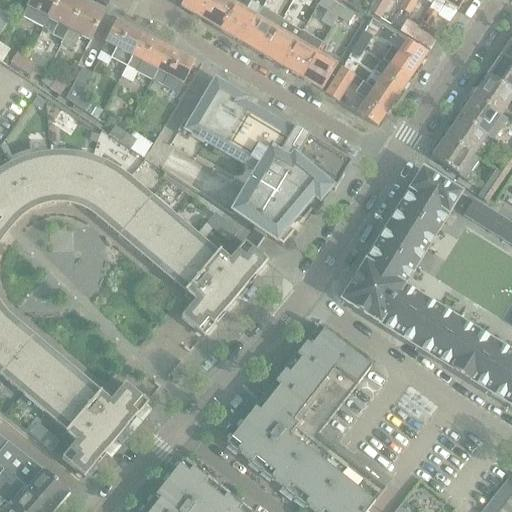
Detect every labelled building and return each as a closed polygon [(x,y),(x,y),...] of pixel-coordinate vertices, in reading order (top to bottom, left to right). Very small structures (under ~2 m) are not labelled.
[(44,28),(48,20),(58,0),(31,0),(22,17),(44,28)] [(53,37),(63,42),(83,4),(75,0),(58,0),(48,20),(59,25),(53,37)] [(200,20),(211,0),(185,0),(181,8),(200,20)] [(211,0),(200,20),(221,32),(236,6),(225,0),(211,0)] [(321,0),(317,7),(338,20),(343,10),(326,0),(321,0)] [(361,1),(359,0),(347,0),(346,4),(356,10),(361,1)] [(389,0),(378,0),(370,12),(379,17),(389,0)] [(416,0),(405,0),(401,8),(408,13),(416,0),(417,0),(416,0)] [(434,0),(429,8),(438,14),(444,4),(457,12),(464,0),(434,0)] [(245,11),(236,6),(221,32),(241,44),(262,9),(250,2),(245,11)] [(83,4),(63,42),(60,46),(72,52),(80,36),(90,42),(104,16),(83,4)] [(429,25),(437,13),(429,8),(421,20),(429,25)] [(241,44),(261,56),(282,21),(262,9),(241,44)] [(363,22),(343,10),(338,20),(357,32),(363,22)] [(0,11),(0,29),(8,17),(0,11)] [(261,56),(281,68),(302,33),(282,21),(261,56)] [(99,53),(125,67),(142,36),(116,22),(99,53)] [(405,23),(400,32),(411,39),(416,30),(405,23)] [(416,30),(411,39),(430,50),(436,41),(417,29),(416,30)] [(364,32),(355,46),(364,52),(373,37),(364,32)] [(322,45),(302,33),(281,68),(301,80),(316,54),(322,45)] [(125,67),(151,80),(167,49),(142,36),(125,67)] [(399,37),(382,62),(389,67),(409,81),(426,55),(399,37)] [(511,40),(501,56),(511,63),(511,40)] [(360,59),(364,52),(355,46),(351,53),(360,59)] [(167,49),(151,80),(177,94),(193,63),(167,49)] [(337,67),(316,54),(301,80),(321,92),(337,67)] [(9,65),(20,72),(26,61),(16,55),(9,65)] [(511,63),(501,56),(487,77),(511,94),(511,63)] [(36,67),(26,61),(20,72),(29,78),(36,67)] [(382,77),(373,90),(393,104),(409,81),(389,67),(382,62),(375,72),(382,77)] [(81,70),(65,101),(84,114),(90,105),(80,99),(92,76),(81,70)] [(341,71),(332,87),(327,95),(338,102),(352,78),(341,71)] [(511,94),(487,77),(474,97),(501,115),(511,98),(511,94)] [(65,87),(54,80),(47,90),(58,97),(65,87)] [(185,120),(170,146),(245,191),(232,213),(255,229),(253,232),(265,240),(267,237),(282,247),(330,190),(334,192),(351,163),(309,137),(309,136),(295,128),(292,133),(252,109),(255,105),(215,81),(190,123),(185,120)] [(376,127),(393,104),(373,90),(362,83),(355,94),(366,101),(357,114),(376,127)] [(46,103),(37,97),(31,105),(40,112),(46,103)] [(500,117),(501,115),(474,97),(460,117),(487,136),(493,140),(506,121),(500,117)] [(90,105),(84,114),(96,122),(102,113),(90,105)] [(460,117),(446,137),(473,156),(487,136),(460,117)] [(108,136),(118,142),(123,131),(115,126),(108,136)] [(137,140),(123,131),(118,142),(130,151),(137,140)] [(96,144),(99,136),(91,133),(88,141),(96,144)] [(480,160),(473,156),(446,137),(432,158),(466,181),(480,160)] [(137,140),(130,151),(143,159),(150,149),(137,140)] [(511,153),(510,152),(497,172),(505,177),(511,166),(511,153)] [(184,293),(185,294),(186,293),(196,301),(180,319),(194,330),(194,331),(203,338),(267,263),(258,255),(244,244),(229,262),(219,254),(220,252),(219,251),(217,253),(129,179),(118,170),(105,163),(92,158),(78,155),(64,153),(50,153),(35,155),(22,159),(9,165),(0,170),(0,376),(66,432),(64,434),(66,435),(67,434),(76,442),(61,460),(75,471),(74,472),(84,480),(148,404),(139,396),(138,396),(125,385),(109,403),(100,395),(101,393),(100,392),(98,394),(10,320),(0,308),(0,239),(4,234),(11,225),(24,213),(38,206),(54,202),(69,203),(84,208),(97,216),(186,291),(184,293)] [(422,172),(341,302),(511,408),(511,227),(424,173),(422,172)] [(490,199),(505,177),(497,172),(482,193),(490,199)] [(214,214),(206,224),(211,229),(220,219),(214,214)] [(220,219),(211,229),(217,234),(225,223),(220,219)] [(225,223),(217,234),(222,238),(231,228),(225,223)] [(231,228),(222,238),(228,243),(236,233),(231,228)] [(226,445),(303,506),(310,511),(367,511),(386,489),(318,435),(371,368),(318,327),(226,445)] [(37,424),(28,434),(34,438),(42,428),(37,424)] [(42,428),(34,438),(39,443),(48,433),(42,428)] [(48,433),(39,443),(45,448),(53,437),(48,433)] [(53,437),(45,448),(50,452),(59,442),(53,437)] [(0,438),(0,467),(1,468),(0,469),(0,500),(4,504),(11,510),(11,509),(14,511),(49,511),(68,491),(54,481),(0,438)] [(246,511),(182,461),(141,511),(246,511)] [(511,511),(511,475),(483,511),(511,511)] [(0,500),(0,511),(14,511),(11,509),(11,510),(4,504),(0,500)]
